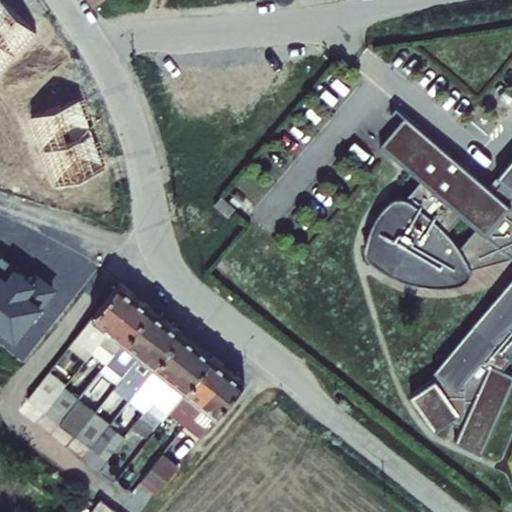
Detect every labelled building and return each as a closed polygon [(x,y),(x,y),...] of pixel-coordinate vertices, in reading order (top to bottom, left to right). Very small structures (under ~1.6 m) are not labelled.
[(0,68),(33,32),(0,2),(0,68)] [(80,101),(29,118),(51,186),(102,169),(80,101)] [(511,153),(495,173),(501,177),(493,187),(404,113),(380,141),(422,176),(408,193),(400,191),(394,192),(389,195),(385,200),(376,212),(370,226),(365,244),(366,248),(368,251),(377,261),(390,270),(405,276),(420,280),(435,282),(451,280),(465,277),(468,274),(471,270),(471,265),(471,261),(511,251),(511,274),(434,368),(440,373),(436,377),(413,395),(439,429),(453,418),(463,423),(458,434),(486,447),(511,388),(511,369),(503,365),(511,356),(511,153)] [(231,194),(224,202),(238,214),(245,206),(231,194)] [(0,271),(0,325),(16,337),(40,304),(42,306),(56,287),(34,271),(31,276),(15,265),(7,276),(0,271)] [(76,337),(92,350),(137,293),(127,285),(121,281),(76,337)] [(92,350),(108,362),(153,305),(144,299),(137,293),(92,350)] [(90,389),(103,400),(168,317),(160,311),(153,305),(108,362),(90,384),(92,385),(90,389)] [(130,399),(185,331),(176,324),(168,317),(103,400),(95,409),(76,433),(92,446),(111,422),(103,416),(122,393),(130,399)] [(155,399),(200,343),(192,337),(185,331),(130,399),(145,411),(155,399)] [(163,419),(170,411),(215,355),(207,349),(200,343),(155,399),(149,407),(163,419)] [(170,411),(186,424),(231,368),(224,361),(215,355),(170,411)] [(186,424),(201,436),(246,380),(239,374),(231,368),(186,424)] [(45,409),(64,385),(67,381),(51,369),(29,396),(45,409)] [(64,385),(45,409),(61,421),(80,397),(64,385)] [(80,397),(61,421),(76,433),(95,409),(80,397)] [(111,422),(92,446),(107,458),(126,434),(111,422)] [(163,452),(142,478),(158,491),(179,464),(163,452)] [(101,496),(88,511),(115,511),(117,509),(101,496)]
